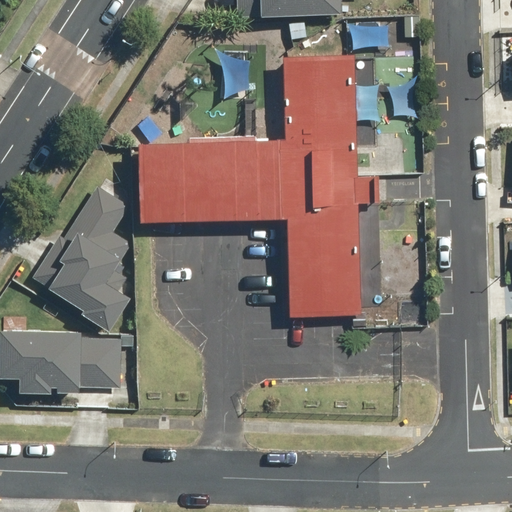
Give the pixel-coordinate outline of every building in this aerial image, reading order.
[(240,0),(241,15),(347,12),(346,0),(240,0)] [(307,15),(286,18),(288,41),(309,38),(307,15)] [(391,24),(352,21),(351,43),(390,45),(391,24)] [(366,325),(359,63),(292,65),(294,151),(151,155),(153,232),(296,229),(299,327),(366,325)] [(86,309),(116,327),(136,293),(124,285),(130,276),(118,268),(135,241),(117,230),(133,204),(100,184),(69,236),(62,232),(37,274),(89,305),(86,309)] [(88,326),(6,324),(4,373),(25,373),(25,388),(85,389),(85,385),(124,386),(125,334),(88,333),(88,326)]
